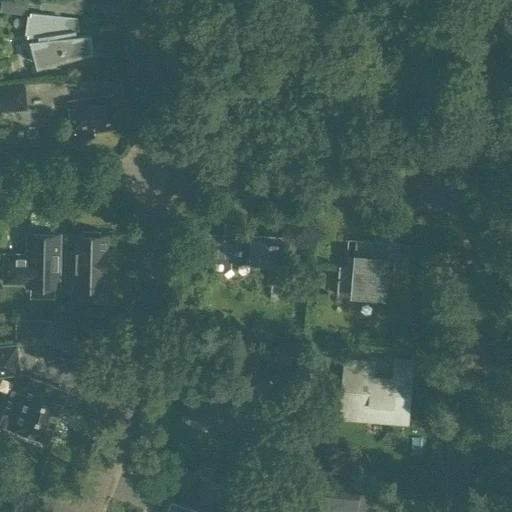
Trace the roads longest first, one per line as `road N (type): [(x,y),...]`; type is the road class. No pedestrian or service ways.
road 1 (residential): [(87,511),(161,332),(163,172)]
road 2 (residential): [(455,511),(482,191)]
road 3 (residential): [(163,172),(482,191)]
road 4 (residential): [(482,191),(498,0)]
road 5 (residential): [(163,172),(146,0)]
road 6 (residential): [(0,181),(163,172)]
